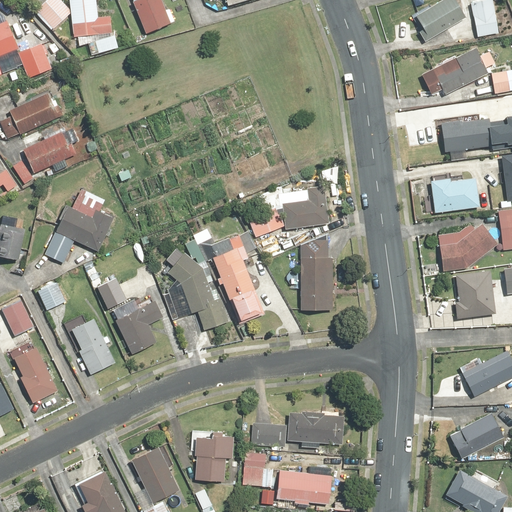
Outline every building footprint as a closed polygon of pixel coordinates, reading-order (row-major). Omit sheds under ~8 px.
[(51,30),(68,15),(54,0),(50,0),(36,13),(51,30)] [(68,0),(73,38),(110,34),(108,16),(96,17),(94,0),(68,0)] [(159,0),(135,0),(131,2),(145,34),(169,24),(159,0)] [(453,0),(441,0),(414,16),(428,39),(464,18),(453,0)] [(493,11),(473,16),(478,37),(498,32),(493,11)] [(0,55),(17,48),(5,21),(0,22),(0,55)] [(114,37),(94,41),(96,53),(117,49),(114,37)] [(41,44),(17,54),(27,79),(51,69),(41,44)] [(473,47),(420,75),(430,95),(440,90),(444,96),(487,74),(473,47)] [(511,69),(491,73),(494,93),(511,89),(511,69)] [(45,93),(7,111),(19,136),(63,115),(58,105),(52,108),(45,93)] [(488,117),(440,123),(443,152),(511,143),(511,112),(506,114),(506,117),(488,120),(488,117)] [(62,133),(68,145),(77,141),(72,129),(62,133)] [(60,133),(22,150),(33,174),(71,157),(60,133)] [(511,153),(502,155),(508,197),(511,196),(511,153)] [(21,162),(12,168),(23,185),(32,180),(21,162)] [(126,168),(117,173),(121,183),(131,179),(126,168)] [(0,174),(0,186),(2,186),(6,192),(16,186),(6,170),(0,174)] [(449,179),(429,182),(434,214),(478,207),(474,178),(450,182),(449,179)] [(281,203),(284,230),(328,224),(323,186),(305,188),(307,200),(281,203)] [(66,206),(54,232),(97,252),(112,218),(94,209),(91,217),(66,206)] [(511,208),(497,210),(502,251),(511,249),(511,208)] [(276,209),(248,220),(255,237),(283,226),(276,209)] [(441,272),(466,269),(497,244),(479,224),(455,244),(438,245),(441,272)] [(0,225),(0,257),(18,261),(24,230),(0,225)] [(232,250),(211,258),(237,324),(263,314),(242,260),(247,258),(238,235),(227,239),(232,250)] [(300,245),(299,310),(332,310),(332,258),(327,258),(327,240),(312,240),(300,245)] [(196,312),(203,331),(228,323),(220,299),(213,301),(202,268),(182,252),(165,273),(181,286),(190,314),(196,312)] [(511,267),(502,269),(506,294),(511,293),(511,267)] [(489,271),(454,275),(457,302),(454,303),(456,319),(494,314),(489,271)] [(115,279),(96,288),(107,310),(126,301),(115,279)] [(56,283),(36,292),(45,312),(65,303),(56,283)] [(114,321),(131,355),(156,342),(147,325),(162,317),(154,301),(114,321)] [(33,327),(22,303),(3,311),(14,335),(33,327)] [(77,351),(90,375),(114,363),(92,319),(70,331),(80,349),(77,351)] [(35,348),(12,359),(21,376),(19,378),(31,403),(31,404),(57,391),(35,348)] [(511,363),(505,350),(460,372),(472,396),(511,376),(511,363)] [(0,384),(0,416),(13,409),(0,384)] [(299,412),(287,411),(285,441),(341,445),(343,416),(323,414),(324,413),(299,411),(299,412)] [(489,412),(447,433),(460,458),(502,437),(489,412)] [(250,444),(270,445),(270,449),(280,449),(280,445),(284,445),(285,423),(251,422),(250,444)] [(210,438),(194,436),(192,456),(195,456),(193,479),(223,481),(225,458),(231,459),(232,436),(210,434),(210,438)] [(156,447),(130,460),(151,502),(177,489),(156,447)] [(264,468),(264,449),(243,448),(242,486),(271,487),(271,468),(264,468)] [(330,475),(278,469),(274,497),(326,503),(330,475)] [(497,511),(506,496),(457,469),(444,494),(477,511),(497,511)] [(123,511),(102,470),(76,483),(85,501),(78,504),(82,511),(123,511)] [(213,511),(203,489),(194,493),(202,511),(213,511)]
